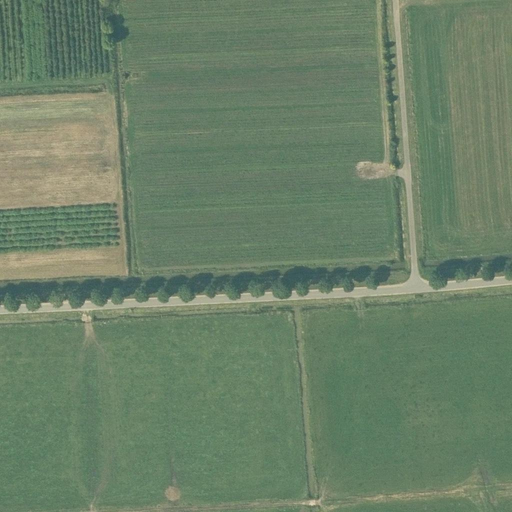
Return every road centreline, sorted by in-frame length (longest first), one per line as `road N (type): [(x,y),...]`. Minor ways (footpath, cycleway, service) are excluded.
road 1 (unclassified): [(0,311),(416,289)]
road 2 (unclassified): [(416,289),(394,0)]
